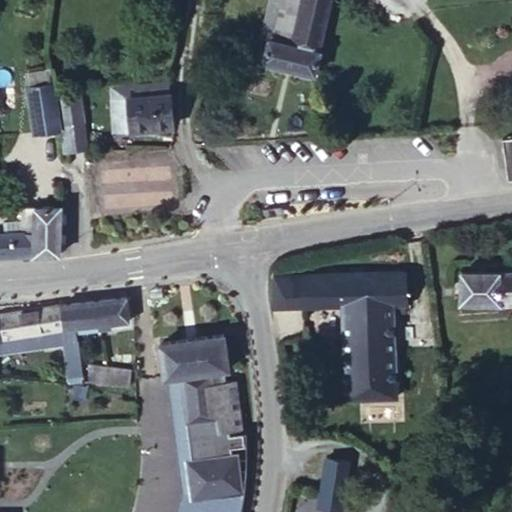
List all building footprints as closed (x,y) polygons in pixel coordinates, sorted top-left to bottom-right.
[(266,54),(312,65),(330,0),(277,0),(269,32),(274,34),(266,54)] [(62,118),(62,78),(39,78),(42,118),(62,118)] [(88,82),(68,83),(69,113),(88,112),(88,82)] [(180,120),(179,94),(139,97),(138,123),(180,120)] [(138,123),(139,97),(121,99),(122,123),(138,123)] [(0,230),(0,250),(68,247),(66,202),(31,204),(31,212),(32,228),(11,229),(0,230)] [(32,228),(31,212),(12,214),(11,229),(32,228)] [(511,256),(464,258),(464,290),(511,288),(511,256)] [(414,262),(282,260),(286,287),(350,291),(404,292),(413,292),(414,262)] [(401,338),(404,292),(350,291),(349,336),(401,338)] [(122,317),(120,295),(0,306),(0,326),(86,321),(122,317)] [(214,348),(223,347),(229,347),(224,316),(162,324),(166,353),(186,353),(192,397),(219,394),(214,348)] [(88,363),(86,321),(0,326),(0,343),(72,337),(74,362),(88,363)] [(400,405),(401,338),(349,336),(348,380),(365,381),(365,405),(400,405)] [(222,416),(230,415),(229,410),(242,408),(235,359),(223,360),(223,347),(214,348),(219,394),(221,402),(222,410),(222,416)] [(132,366),(98,361),(97,374),(131,378),(132,366)] [(197,439),(203,438),(201,405),(221,402),(219,394),(192,397),(197,439)] [(215,411),(222,410),(221,402),(201,405),(203,438),(217,435),(215,411)] [(244,426),(244,415),(230,415),(222,416),(222,410),(215,411),(217,435),(203,438),(197,439),(186,442),(189,468),(240,464),(237,432),(230,432),(231,428),(244,426)] [(352,442),(327,438),(322,488),(345,491),(352,442)] [(240,472),(240,464),(189,468),(190,478),(240,472)]
